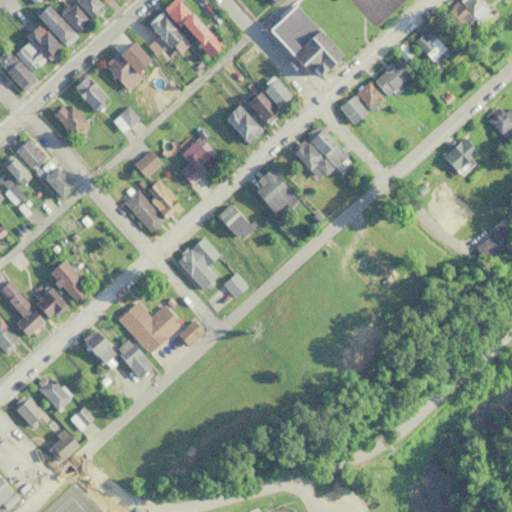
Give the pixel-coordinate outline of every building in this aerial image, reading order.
[(71,0),(55,14),(45,3),(33,14),(59,45),(103,9),(95,0),(71,0)] [(204,59),(219,47),(179,0),(168,0),(160,7),(204,59)] [(485,10),(479,0),(456,0),(469,20),(485,10)] [(264,27),(307,76),(336,51),(294,2),(264,27)] [(145,23),(165,48),(176,40),(155,15),(145,23)] [(443,48),(424,28),(409,41),(428,62),(443,48)] [(146,58),(129,41),(102,68),(119,85),(146,58)] [(406,71),(392,57),(368,81),(382,95),(406,71)] [(69,86),(89,109),(104,97),(84,73),(69,86)] [(242,101),(263,125),(292,100),(271,76),(242,101)] [(333,104),(348,124),(364,112),(362,110),(379,98),(366,80),(333,104)] [(48,115),(72,140),(88,124),(64,99),(48,115)] [(484,118),(492,133),(511,120),(511,111),(507,104),(484,118)] [(220,119),(244,144),(259,129),(234,105),(220,119)] [(109,120),(119,132),(136,119),(126,106),(109,120)] [(313,180),(342,156),(317,125),(287,150),(313,180)] [(436,153),(449,170),(472,153),(459,136),(436,153)] [(41,154),(22,138),(11,152),(30,168),(41,154)] [(175,171),(189,185),(212,161),(191,140),(177,155),(184,162),(175,171)] [(159,163),(147,149),(130,163),(141,177),(159,163)] [(56,198),(70,187),(48,159),(34,171),(56,198)] [(261,182),(251,190),(271,214),(292,197),(267,167),(256,176),(261,182)] [(0,173),(0,188),(14,202),(21,194),(0,173)] [(147,232),(178,205),(153,176),(122,203),(147,232)] [(236,239),(249,226),(226,202),(213,215),(236,239)] [(205,265),(217,253),(199,235),(171,262),(199,290),(215,274),(205,265)] [(86,260),(101,275),(114,263),(98,248),(86,260)] [(71,300),(81,289),(75,283),(84,275),(64,255),(45,274),(71,300)] [(244,283),(233,272),(205,299),(216,310),(244,283)] [(0,283),(0,290),(17,317),(11,321),(20,335),(39,323),(9,278),(0,283)] [(29,296),(43,317),(63,305),(49,283),(29,296)] [(143,353),(178,324),(161,303),(146,315),(134,301),(114,317),(143,353)] [(201,331),(191,319),(173,334),(183,346),(201,331)] [(111,350),(90,328),(77,339),(100,364),(111,353),(135,379),(149,366),(124,338),(111,350)] [(70,396),(49,374),(34,388),(54,411),(70,396)] [(9,408),(30,429),(44,416),(23,395),(9,408)] [(85,423),(75,412),(68,418),(78,429),(85,423)] [(74,446),(62,430),(42,445),(55,461),(74,446)] [(0,496),(9,489),(0,478),(0,496)]
